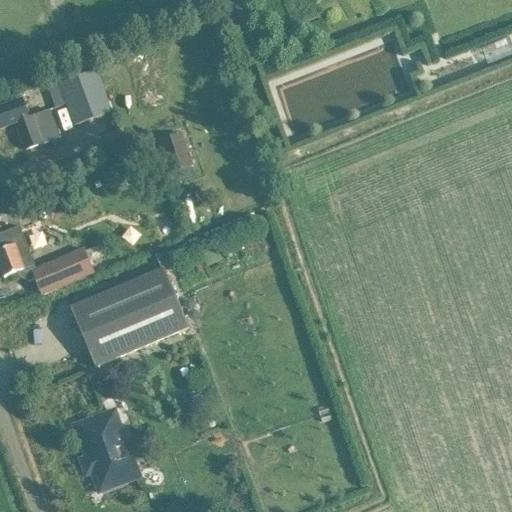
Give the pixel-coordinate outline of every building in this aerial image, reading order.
[(75,127),(113,113),(97,70),(58,84),(75,127)] [(16,125),(26,151),(44,144),(60,137),(50,110),(29,118),(22,100),(12,104),(0,108),(0,130),(16,125)] [(182,134),(158,142),(159,143),(169,173),(169,175),(174,173),(193,167),(193,165),(182,134)] [(9,196),(0,199),(0,205),(4,216),(15,211),(9,196)] [(3,251),(0,251),(0,267),(4,279),(18,274),(20,278),(29,282),(35,280),(41,296),(42,296),(43,298),(97,274),(85,249),(36,271),(35,267),(23,235),(20,227),(0,234),(0,243),(0,244),(3,251)] [(71,309),(96,369),(189,330),(164,270),(71,309)] [(113,413),(75,427),(100,493),(138,478),(113,413)]
